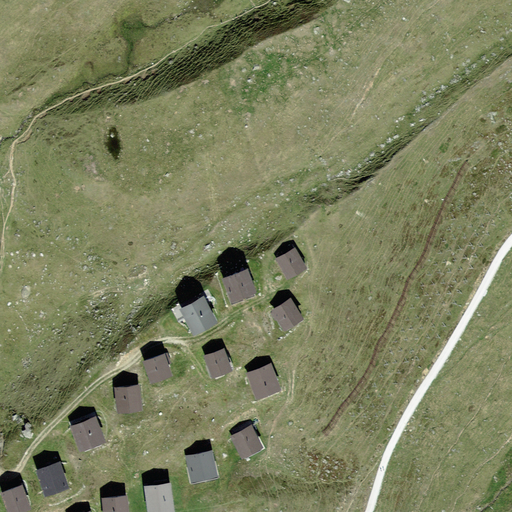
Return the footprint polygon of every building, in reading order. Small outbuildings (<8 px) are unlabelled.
[(299,266),(287,246),(271,256),(282,275),(299,266)] [(247,292),(240,271),(217,278),(224,299),(247,292)] [(296,318),(284,301),(269,311),(281,328),(296,318)] [(211,325),(197,302),(172,317),(186,341),(211,325)] [(225,365),(218,349),(201,356),(208,372),(225,365)] [(165,376),(159,356),(142,361),(147,380),(165,376)] [(271,388),(265,366),(245,372),(252,394),(271,388)] [(136,408),(135,387),(118,387),(119,408),(136,408)] [(99,440),(91,418),(69,426),(76,447),(99,440)] [(258,442),(250,425),(229,434),(236,451),(258,442)] [(211,475),(208,454),(181,458),(185,479),(211,475)] [(62,483),(52,464),(32,474),(41,493),(62,483)] [(165,511),(167,511),(165,485),(145,486),(146,511),(165,511)] [(18,511),(25,510),(17,487),(0,493),(0,497),(5,511),(18,511)] [(122,511),(122,496),(100,497),(100,511),(122,511)]
